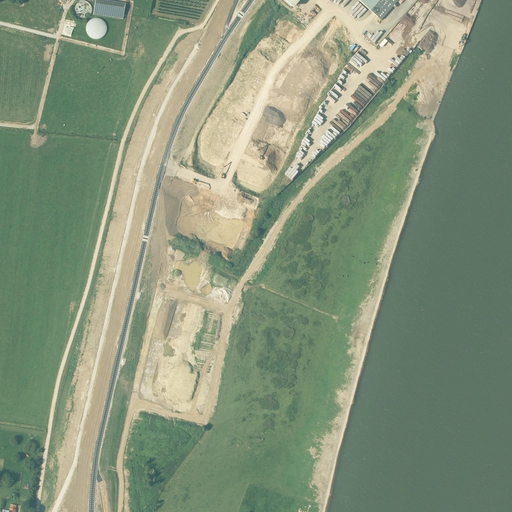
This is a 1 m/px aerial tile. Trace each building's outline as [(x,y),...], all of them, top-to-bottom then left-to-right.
[(126,4),(99,0),(96,0),(94,15),(124,19),(126,4)] [(356,0),(378,19),(381,21),(399,0),(356,0)] [(363,6),(354,13),(359,18),(367,11),(363,6)] [(92,41),(108,34),(101,17),(85,24),(92,41)] [(378,44),(385,36),(381,33),(374,41),(378,44)] [(385,39),(380,45),(383,48),(389,41),(385,39)] [(361,60),(364,54),(358,51),(355,57),(361,60)] [(310,139),(312,140),(316,133),(310,129),(307,135),(303,143),(308,146),(310,142),(309,141),(310,139)]
